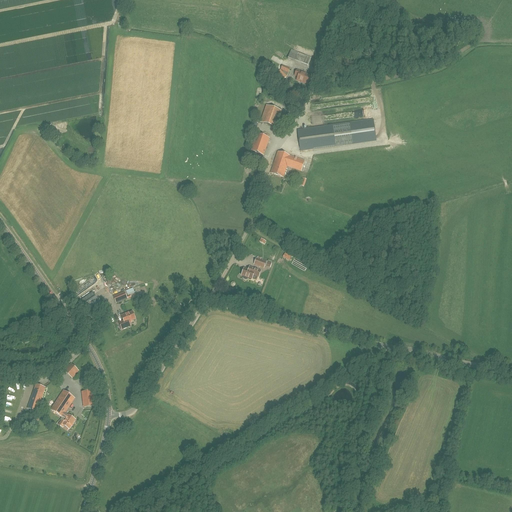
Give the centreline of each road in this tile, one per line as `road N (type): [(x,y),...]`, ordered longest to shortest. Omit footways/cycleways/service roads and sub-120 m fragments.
road 1 (unclassified): [(511,371),(209,302)]
road 2 (track): [(259,206),(273,150),(306,103),(341,15),(366,0)]
road 3 (tertiary): [(108,415),(94,356),(0,222)]
road 4 (unclassified): [(108,415),(132,409),(209,302)]
